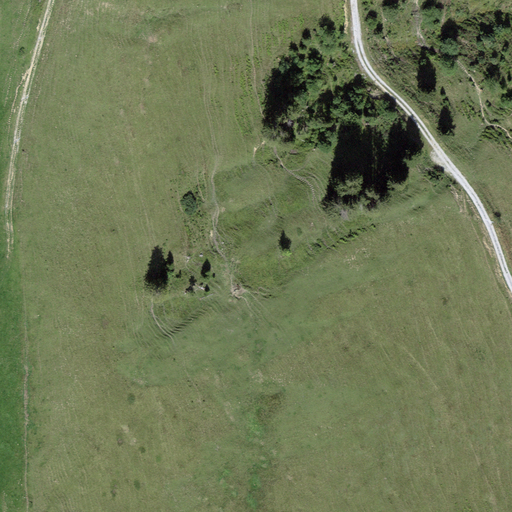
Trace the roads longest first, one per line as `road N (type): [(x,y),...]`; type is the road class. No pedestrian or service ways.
road 1 (track): [(4,511),(2,296),(22,107),(51,0)]
road 2 (track): [(354,0),(368,70),(449,162),(486,218),(511,284)]
